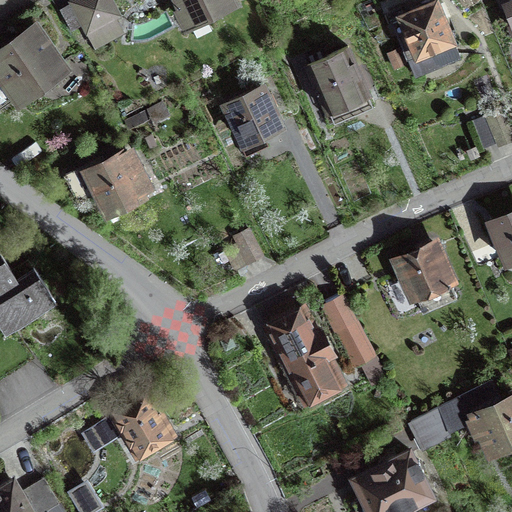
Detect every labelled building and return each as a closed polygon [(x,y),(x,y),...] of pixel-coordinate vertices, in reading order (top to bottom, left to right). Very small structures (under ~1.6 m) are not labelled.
[(111,0),(73,0),(72,1),(95,44),(122,30),(114,15),(118,13),(111,0)] [(235,2),(233,0),(178,0),(190,23),(235,2)] [(300,0),(298,0),(278,10),(285,24),(307,13),(300,0)] [(460,55),(436,0),(432,0),(391,18),(415,74),(460,55)] [(0,108),(59,66),(33,31),(0,55),(0,108)] [(368,93),(348,46),(309,64),(329,110),(368,93)] [(397,49),(390,52),(396,66),(403,63),(397,49)] [(280,121),(262,86),(229,103),(246,138),(280,121)] [(499,140),(511,134),(511,133),(501,107),(488,113),(499,140)] [(169,112),(154,119),(160,132),(175,125),(169,112)] [(102,156),(67,174),(78,198),(96,189),(106,208),(153,184),(144,167),(133,172),(122,151),(104,160),(102,156)] [(511,257),(511,212),(491,221),(507,260),(511,257)] [(234,234),(248,261),(262,254),(249,227),(234,234)] [(450,277),(435,242),(397,259),(412,293),(414,292),(422,311),(457,295),(449,277),(450,277)] [(0,251),(0,307),(2,306),(15,325),(55,299),(34,265),(17,276),(0,251)] [(386,375),(343,293),(324,303),(355,363),(361,360),(373,382),(386,375)] [(299,309),(293,296),(268,309),(274,322),(269,325),(304,395),(339,377),(327,353),(331,351),(320,329),(315,331),(303,307),(299,309)] [(503,403),(492,379),(439,406),(449,429),(472,419),(478,416),(478,414),(503,403)] [(148,393),(116,413),(127,430),(123,433),(130,446),(134,443),(138,448),(170,428),(148,393)] [(478,414),(478,416),(472,419),(477,429),(483,426),(492,446),(511,436),(511,398),(503,403),(478,414)] [(439,406),(411,419),(425,447),(451,434),(449,429),(439,406)] [(410,449),(355,476),(364,495),(353,500),(358,511),(392,511),(431,493),(421,473),(423,473),(425,472),(424,469),(419,460),(418,457),(416,458),(414,459),(410,449)] [(0,511),(40,511),(58,502),(43,476),(19,491),(12,479),(0,486),(0,511)] [(81,511),(88,511),(99,506),(84,482),(69,492),(81,511)]
